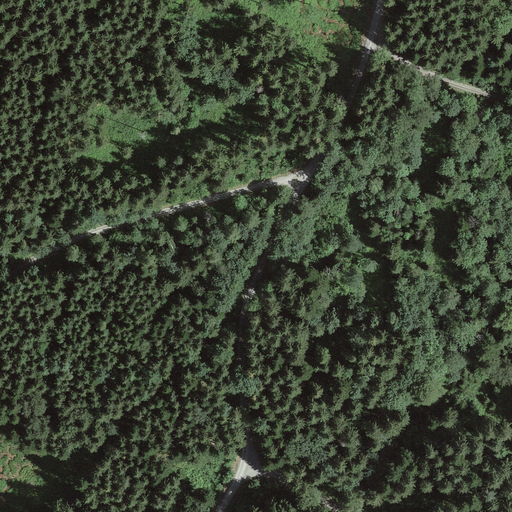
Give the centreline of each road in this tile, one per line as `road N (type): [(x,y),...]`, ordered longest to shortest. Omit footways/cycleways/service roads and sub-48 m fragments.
road 1 (track): [(383,0),(328,144),(299,177),(241,310),(245,461),(220,511)]
road 2 (track): [(0,277),(103,228),(299,177)]
road 3 (track): [(17,511),(241,310)]
road 4 (track): [(371,42),(432,75),(511,99)]
